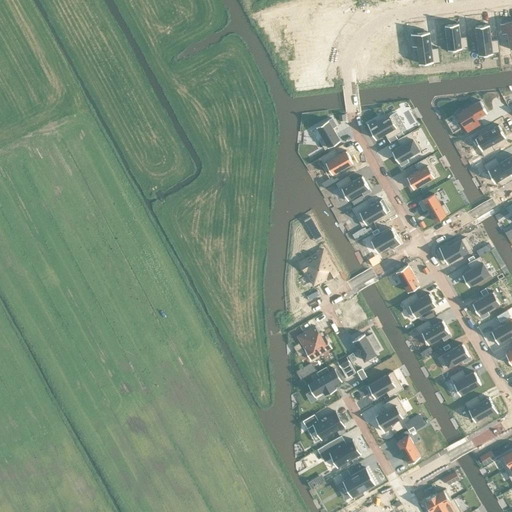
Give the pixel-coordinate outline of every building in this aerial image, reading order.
[(511,20),(500,23),(502,33),(507,32),(511,49),(511,48),(511,20)] [(458,23),(444,25),(448,51),(469,49),(467,36),(460,37),(458,23)] [(489,24),(475,26),(479,55),(499,52),(498,39),(491,40),(489,24)] [(411,33),(410,34),(411,34),(412,46),(417,45),(419,62),(419,63),(420,63),(432,61),(432,63),(440,62),(438,47),(431,48),(430,36),(429,36),(429,32),(418,33),(417,33),(411,34),(411,33)] [(381,59),(373,60),(375,77),(383,76),(397,74),(405,73),(403,56),(395,57),(393,40),(378,42),(381,59)] [(330,73),(299,76),(301,89),(331,85),(330,73)] [(480,100),(456,113),(467,132),(480,124),(476,118),(487,112),(480,100)] [(375,119),(367,123),(376,139),(385,133),(388,139),(402,131),(392,114),(377,122),(375,119)] [(332,117),(316,126),(323,139),(320,141),(325,149),(340,140),(333,128),(336,126),(332,117)] [(498,124),(473,139),(483,157),(495,150),(491,144),(505,136),(498,124)] [(401,145),(392,151),(401,166),(408,161),(406,158),(421,149),(411,132),(397,139),(401,145)] [(334,149),(320,157),(330,175),(353,162),(346,150),(337,155),(334,149)] [(496,157),(482,164),(486,171),(488,170),(495,182),(510,173),(511,176),(511,155),(499,163),(496,157)] [(418,170),(405,178),(411,189),(436,175),(426,158),(414,164),(418,170)] [(347,176),(336,183),(346,200),(361,192),(363,195),(371,191),(362,176),(351,182),(347,176)] [(434,193),(419,202),(424,210),(427,208),(434,221),(449,212),(444,204),(441,206),(434,193)] [(366,200),(352,208),(362,226),(389,210),(382,199),(369,206),(366,200)] [(316,227),(311,230),(317,240),(322,237),(316,227)] [(391,228),(371,240),(378,251),(390,244),(392,248),(400,243),(391,228)] [(446,243),(439,247),(447,263),(472,248),(465,237),(448,246),(446,243)] [(488,242),(475,250),(479,256),(492,248),(488,242)] [(301,262),(299,262),(305,272),(306,271),(314,284),(327,277),(328,279),(337,273),(336,271),(323,249),(301,262)] [(471,269),(462,274),(469,286),(489,274),(479,256),(468,263),(471,269)] [(408,264),(396,271),(408,292),(419,285),(408,264)] [(485,288),(480,291),(483,296),(488,293),(485,288)] [(493,291),(472,303),(481,318),(489,314),(487,310),(500,303),(493,291)] [(415,293),(401,301),(411,319),(436,305),(429,293),(418,299),(415,293)] [(511,318),(511,319),(489,332),(496,344),(511,334),(511,318)] [(428,320),(416,327),(420,334),(426,345),(441,336),(443,340),(451,335),(442,320),(431,326),(428,320)] [(315,325),(297,336),(310,359),(329,349),(332,347),(325,336),(322,337),(315,325)] [(364,333),(352,340),(364,360),(376,354),(364,333)] [(462,343),(437,357),(444,369),(461,359),(463,363),(471,358),(462,343)] [(346,356),(337,361),(340,367),(341,367),(349,362),(350,362),(347,357),(346,356)] [(319,377),(308,383),(315,395),(322,391),(324,394),(336,387),(334,384),(341,380),(334,368),(329,371),(326,366),(316,372),(319,377)] [(462,370),(450,377),(460,394),(481,383),(474,371),(465,376),(462,370)] [(393,371),(366,386),(373,398),(386,391),(389,396),(403,388),(400,383),(393,371)] [(382,413),(375,417),(384,432),(392,427),(390,424),(407,414),(397,396),(383,404),(386,410),(382,413)] [(477,396),(465,403),(475,420),(488,413),(490,417),(498,412),(489,397),(480,402),(477,396)] [(314,414),(302,420),(307,428),(313,424),(321,439),(345,426),(344,425),(339,416),(336,410),(326,416),(325,415),(326,416),(321,418),(321,417),(320,418),(321,419),(318,420),(314,414)] [(348,431),(343,434),(346,441),(352,439),(348,431)] [(341,435),(317,449),(318,449),(322,455),(325,460),(330,457),(332,457),(337,466),(337,467),(361,454),(360,453),(360,452),(352,440),(353,440),(352,439),(346,443),(343,444),(339,437),(341,435)] [(408,435),(396,442),(408,462),(420,456),(408,435)] [(511,449),(498,458),(505,469),(511,464),(511,449)] [(490,450),(480,457),(484,464),(495,458),(490,450)] [(366,467),(343,480),(352,495),(360,491),(366,488),(366,487),(374,482),(366,467)] [(455,471),(444,477),(449,484),(459,478),(455,471)] [(426,499),(424,500),(430,511),(454,498),(453,498),(451,499),(445,488),(437,493),(437,492),(425,499),(426,499)] [(461,511),(454,498),(430,511),(431,511),(432,511),(431,511),(461,511)]
